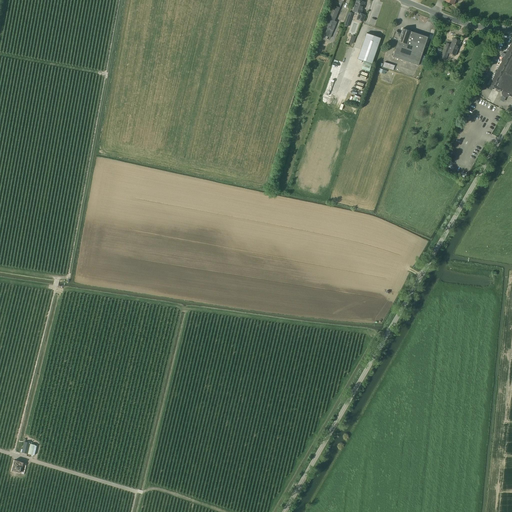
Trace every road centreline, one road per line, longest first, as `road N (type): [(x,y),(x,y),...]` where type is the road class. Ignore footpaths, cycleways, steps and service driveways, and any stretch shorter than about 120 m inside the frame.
road 1 (tertiary): [(281,511),(511,118)]
road 2 (unknown): [(0,447),(128,484),(155,483),(237,511)]
